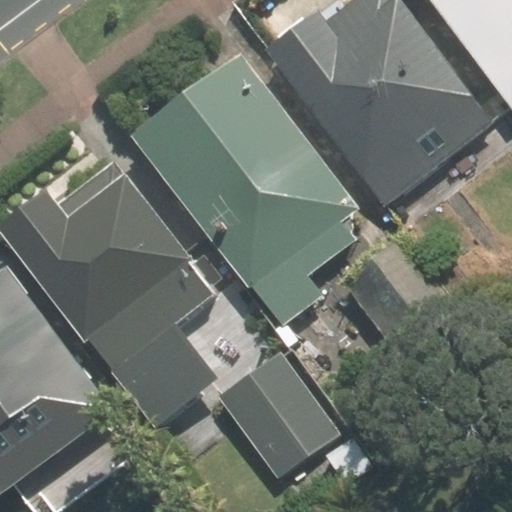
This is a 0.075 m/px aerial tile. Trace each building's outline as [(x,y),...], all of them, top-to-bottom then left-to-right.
[(341,8),(281,53),(416,234),(511,162),(511,128),(416,0),(376,0),(350,20),(341,8)] [(511,0),(446,0),(511,88),(511,0)] [(256,56),(153,136),(298,325),(334,297),(316,274),(369,234),(353,214),(368,202),(256,56)] [(66,188),(16,224),(165,431),(231,383),(189,324),(232,293),(134,157),(75,200),(66,188)] [(412,239),(349,286),(406,362),(469,316),(412,239)] [(0,511),(132,422),(24,263),(0,278),(0,511)] [(227,397),(286,482),(333,450),(355,483),(377,467),(297,350),(227,397)] [(183,511),(144,461),(87,505),(92,511),(183,511)]
